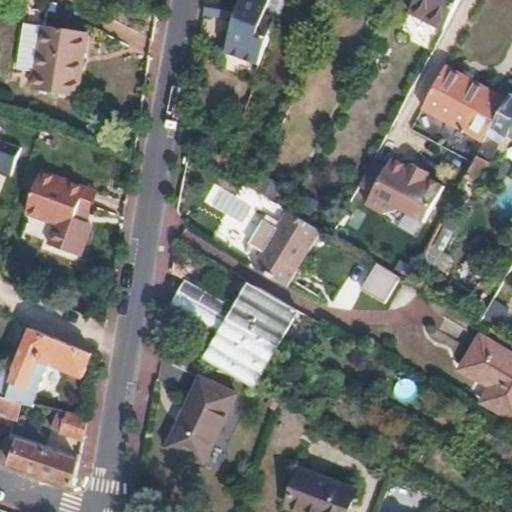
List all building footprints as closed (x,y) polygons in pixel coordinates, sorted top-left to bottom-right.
[(277,0),(246,0),(234,39),(222,35),(216,56),(266,72),(275,44),(269,42),(281,5),(276,4),(277,0)] [(416,0),(412,9),(445,27),(460,0),(416,0)] [(213,3),(210,20),(236,26),(241,10),(213,3)] [(14,84),(34,88),(45,26),(24,23),(14,84)] [(45,26),(34,88),(77,95),(89,33),(45,26)] [(466,132),(484,141),(507,99),(496,92),(489,89),(490,88),(447,65),(423,109),(466,132)] [(511,91),(507,99),(484,141),(478,152),(490,158),(504,134),(511,139),(511,91)] [(0,138),(0,127),(1,126),(0,125),(0,172),(10,176),(20,147),(0,138)] [(448,188),(456,193),(466,175),(476,156),(469,152),(462,164),(448,188)] [(476,156),(466,175),(480,183),(490,164),(476,156)] [(413,172),(392,159),(368,209),(387,219),(405,214),(427,225),(445,188),(431,181),(433,175),(416,166),(413,172)] [(70,234),(89,187),(43,169),(22,226),(52,237),(44,260),(73,272),(85,241),(79,238),(70,234)] [(98,191),(89,187),(70,234),(79,238),(98,191)] [(322,229),(292,211),(281,230),(266,255),(259,267),(289,284),(305,258),(322,229)] [(266,255),(281,230),(265,221),(252,246),(266,255)] [(441,226),(427,260),(441,266),(456,232),(441,226)] [(406,278),(377,264),(363,292),(388,305),(406,278)] [(184,296),(277,351),(299,315),(258,290),(243,315),(191,284),(184,296)] [(228,340),(214,365),(256,389),(277,351),(184,296),(177,310),(228,340)] [(0,396),(23,404),(31,406),(34,403),(43,378),(48,368),(53,365),(81,376),(90,353),(32,327),(13,369),(0,364),(0,396)] [(511,355),(479,336),(459,369),(494,390),(486,404),(511,418),(511,355)] [(403,377),(393,392),(407,401),(416,386),(403,377)] [(208,384),(173,448),(208,468),(243,404),(208,384)] [(0,396),(0,413),(18,419),(23,404),(0,396)] [(78,418),(67,414),(66,418),(55,416),(51,429),(81,440),(86,421),(78,418)] [(7,439),(0,460),(0,461),(72,486),(77,462),(7,439)] [(300,473),(288,507),(302,511),(346,511),(354,492),(300,473)]
